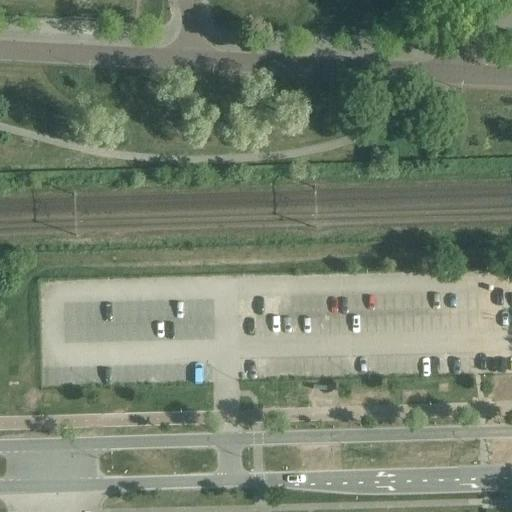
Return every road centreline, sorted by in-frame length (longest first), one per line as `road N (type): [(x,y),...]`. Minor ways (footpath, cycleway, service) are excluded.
road 1 (tertiary): [(511,431),(0,446)]
road 2 (tertiary): [(0,487),(511,479)]
road 3 (residential): [(453,74),(189,60)]
road 4 (residential): [(189,60),(0,50)]
